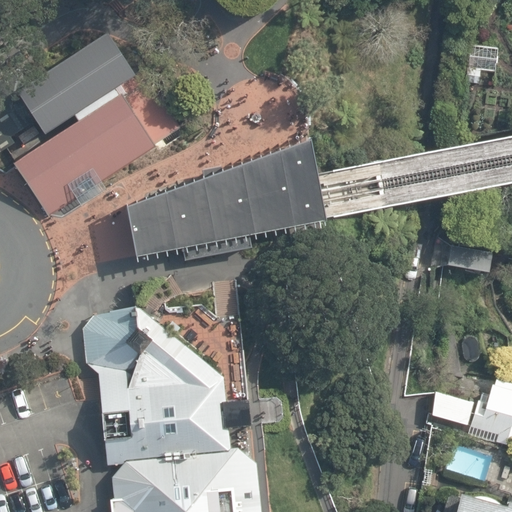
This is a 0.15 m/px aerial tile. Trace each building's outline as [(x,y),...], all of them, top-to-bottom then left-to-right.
[(140,77),(113,35),(33,85),(30,80),(0,99),(0,150),(2,153),(17,144),(14,138),(40,122),(50,138),(79,119),(82,124),(17,165),(50,216),(78,199),(83,207),(96,199),(109,191),(104,182),(108,179),(157,148),(155,144),(182,126),(148,72),(140,77)] [(481,69),(495,71),(499,48),(471,44),(468,67),(481,69)] [(479,83),(481,69),(468,67),(466,82),(479,83)] [(202,177),(125,205),(127,218),(133,247),(134,256),(181,247),(184,260),(222,253),(251,247),(249,234),(306,223),(324,220),(324,218),(320,195),(316,174),(309,138),(222,169),(222,166),(211,168),(202,169),(202,177)] [(225,375),(133,306),(95,314),(81,329),(85,361),(98,372),(107,463),(124,462),(235,451),(225,375)] [(511,390),(456,380),(445,418),(511,437),(511,390)] [(266,511),(260,462),(242,450),(235,451),(124,462),(112,476),(115,511),(266,511)] [(511,511),(511,505),(457,493),(453,511),(511,511)]
